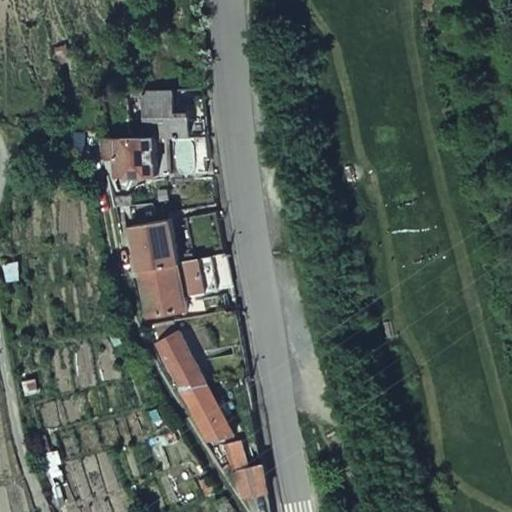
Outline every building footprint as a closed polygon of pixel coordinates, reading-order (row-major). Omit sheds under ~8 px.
[(144,91),(147,138),(155,138),(189,137),(188,115),(173,116),(172,90),(144,91)] [(188,115),(189,137),(207,136),(204,115),(188,115)] [(101,140),(105,160),(116,164),(116,176),(157,175),(155,138),(147,138),(101,140)] [(112,197),(114,208),(132,206),(132,194),(112,197)] [(132,255),(135,272),(139,271),(179,264),(170,220),(132,227),(137,254),(132,255)] [(199,259),(205,291),(232,287),(226,255),(199,259)] [(139,271),(148,316),(187,309),(179,264),(139,271)] [(194,308),(196,318),(210,314),(215,313),(214,303),(194,308)] [(210,314),(216,348),(242,343),(237,310),(215,313),(210,314)] [(180,331),(159,344),(182,387),(208,384),(180,331)] [(208,384),(182,387),(211,441),(236,435),(208,384)] [(241,440),(227,445),(234,472),(248,468),(248,467),(241,440)] [(248,468),(255,496),(269,493),(262,464),(248,467),(248,468)]
